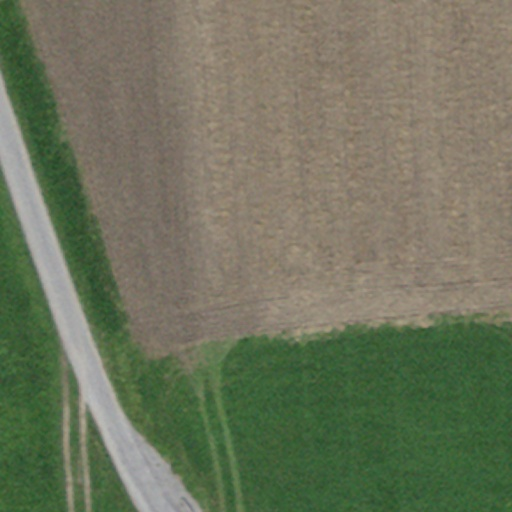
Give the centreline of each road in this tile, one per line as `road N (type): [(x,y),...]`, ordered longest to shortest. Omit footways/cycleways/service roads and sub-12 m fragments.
road 1 (residential): [(168,511),(133,459),(0,96)]
road 2 (track): [(80,511),(62,267)]
